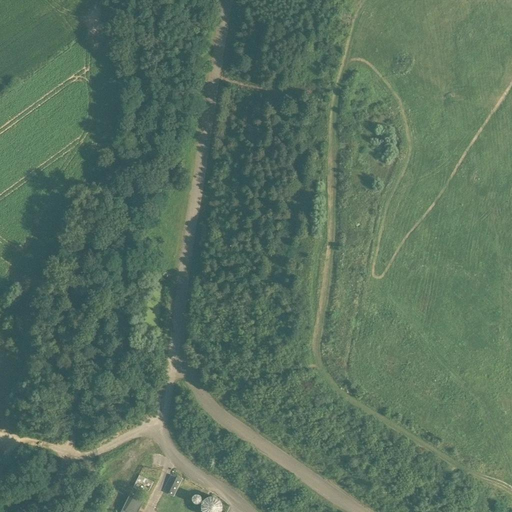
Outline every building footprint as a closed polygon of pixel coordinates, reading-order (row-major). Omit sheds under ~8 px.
[(148,494),(154,483),(139,475),(134,487),(148,494)] [(174,497),(182,481),(177,478),(168,495),(174,497)] [(139,511),(145,501),(130,494),(121,511),(139,511)] [(196,505),(197,505),(198,505),(199,504),(200,504),(200,503),(201,502),(202,501),(202,500),(202,499),(201,498),(200,497),(200,496),(199,496),(198,495),(197,495),(196,495),(195,496),(194,496),(193,497),(193,498),(192,499),(192,500),(192,501),(193,502),(193,503),(194,504),(195,504),(196,505)] [(222,511),(223,511),(223,510),(223,508),(223,506),(223,504),(222,502),(221,501),(219,500),(218,498),(216,498),(214,497),(212,497),(211,497),(209,498),(207,498),(205,500),(204,501),(203,502),(202,504),(202,506),(202,508),(202,510),(202,511),(222,511)]
